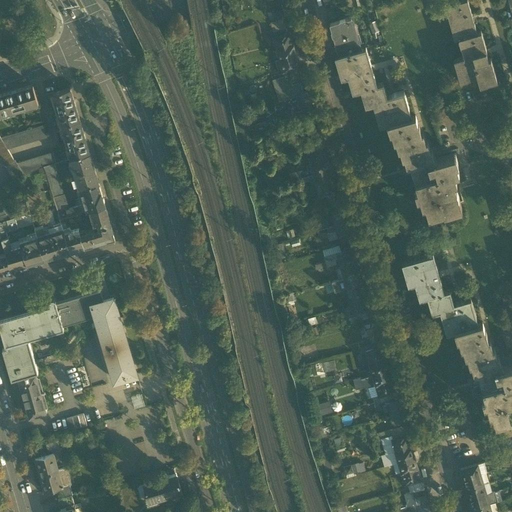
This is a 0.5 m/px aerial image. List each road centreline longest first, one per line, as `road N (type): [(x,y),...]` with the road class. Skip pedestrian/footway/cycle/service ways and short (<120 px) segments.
road 1 (primary): [(256,511),(149,133),(107,36)]
road 2 (primary): [(87,46),(140,173),(237,511)]
road 3 (residential): [(438,466),(303,0)]
road 4 (residential): [(133,241),(213,511)]
road 5 (residential): [(0,283),(133,241)]
road 6 (residential): [(90,117),(133,241)]
